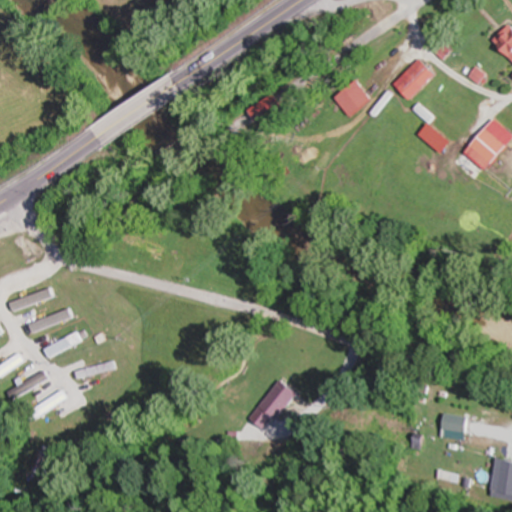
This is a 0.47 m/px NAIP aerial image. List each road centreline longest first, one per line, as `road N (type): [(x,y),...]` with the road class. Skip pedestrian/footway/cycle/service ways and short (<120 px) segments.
road 1 (residential): [(511,399),(277,317),(69,261),(41,237),(18,194)]
road 2 (primary): [(179,86),(305,0)]
